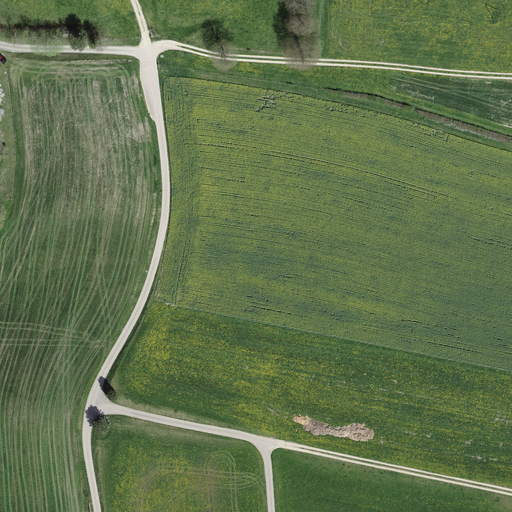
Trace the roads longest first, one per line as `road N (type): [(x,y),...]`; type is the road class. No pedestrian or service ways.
road 1 (unclassified): [(147,50),(166,203),(146,290),(93,402),(95,511)]
road 2 (track): [(511,76),(174,45),(147,50)]
road 3 (track): [(264,443),(511,494)]
road 4 (track): [(264,443),(93,402)]
road 5 (unclassified): [(147,50),(0,45)]
